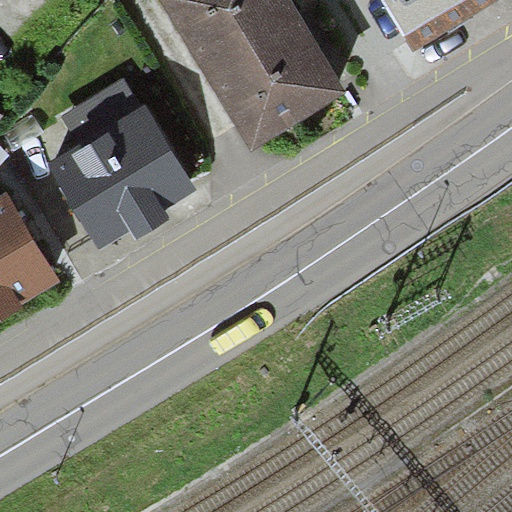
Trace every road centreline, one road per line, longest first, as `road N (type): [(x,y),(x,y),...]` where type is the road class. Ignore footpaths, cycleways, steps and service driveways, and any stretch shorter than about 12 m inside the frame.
road 1 (residential): [(511,51),(399,112),(0,362)]
road 2 (primary): [(16,444),(180,346),(511,120)]
